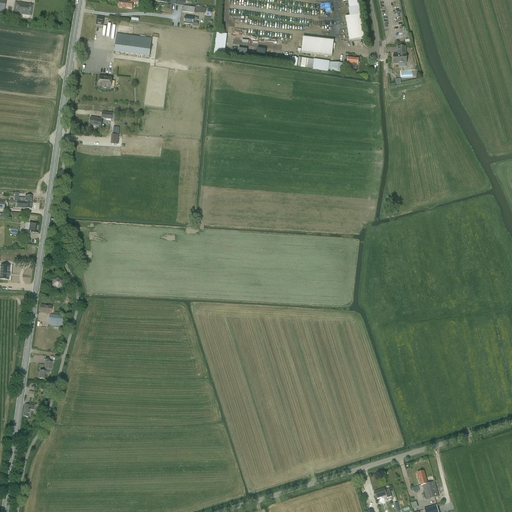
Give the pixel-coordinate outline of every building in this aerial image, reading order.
[(119,1),(118,7),(126,9),(127,8),(132,9),(133,3),(141,4),(142,0),(130,0),(130,2),(119,1)] [(360,12),(358,0),(348,2),(350,13),(360,12)] [(30,16),(32,6),(15,4),(14,13),(30,16)] [(364,39),(360,15),(345,17),(349,41),(364,39)] [(193,18),(185,17),(184,23),(192,24),(192,26),(198,27),(198,23),(196,22),(196,21),(193,20),(193,18)] [(129,27),(118,25),(114,52),(154,58),(156,39),(127,35),(127,33),(128,33),(129,27)] [(217,33),(214,55),(223,56),(226,34),(217,33)] [(303,38),(301,53),(332,57),(334,41),(303,38)] [(398,54),(393,55),(393,56),(394,64),(407,64),(406,54),(406,47),(398,47),(398,48),(398,54)] [(348,57),(347,64),(351,65),(350,69),(357,69),(357,66),(358,59),(348,57)] [(89,63),(83,63),(83,72),(92,72),(93,60),(89,60),(89,63)] [(345,65),(330,63),(328,71),(344,73),(345,65)] [(106,88),(110,89),(110,90),(111,91),(113,91),(114,91),(115,89),(118,90),(119,81),(107,79),(106,88)] [(114,120),(115,114),(112,114),(102,112),(101,119),(111,120),(112,120),(114,120)] [(91,118),(89,126),(101,128),(102,120),(91,118)] [(32,223),(32,224),(29,224),(28,232),(22,231),(22,235),(28,236),(29,232),(31,233),(38,234),(39,224),(32,223)] [(8,274),(8,273),(0,272),(0,279),(8,280),(8,276),(10,276),(10,274),(8,274)] [(49,315),(48,323),(48,325),(54,326),(54,329),(63,330),(64,327),(62,327),(62,324),(61,324),(63,316),(49,315)] [(51,370),(52,363),(45,362),(44,369),(45,369),(45,371),(44,372),(40,372),(38,379),(44,380),(44,375),(49,375),(50,370),(51,370)] [(33,410),(34,407),(24,405),(22,417),(28,418),(29,409),(33,410)] [(427,484),(424,472),(417,474),(420,486),(422,486),(426,500),(439,497),(434,482),(427,484)] [(376,499),(386,496),(387,498),(391,496),(388,490),(385,491),(384,489),(374,492),(376,499)]
